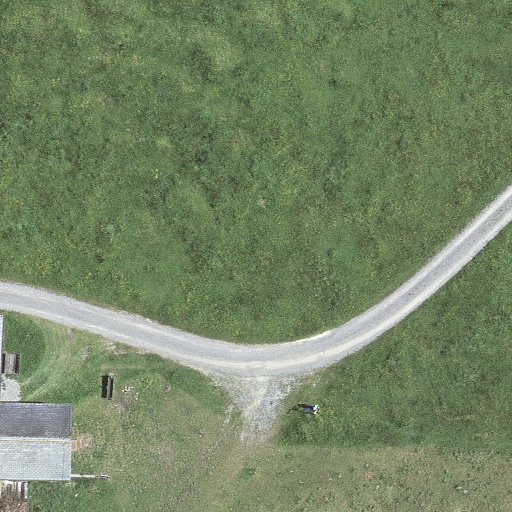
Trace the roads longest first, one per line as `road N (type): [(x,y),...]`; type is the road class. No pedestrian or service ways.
road 1 (track): [(287,371),(0,295)]
road 2 (track): [(511,194),(391,314),(287,371)]
